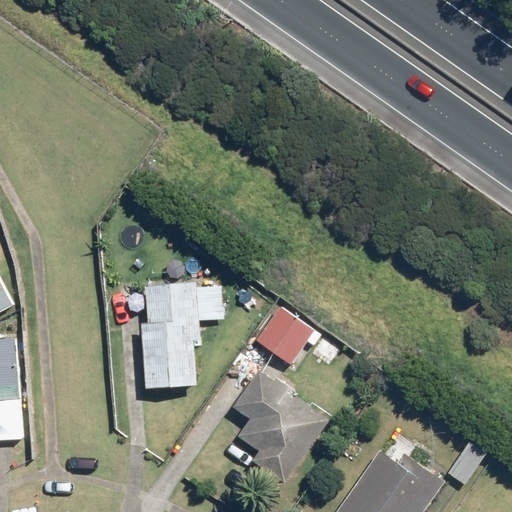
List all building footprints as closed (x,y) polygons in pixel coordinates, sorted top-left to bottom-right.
[(0,314),(12,307),(0,287),(0,314)] [(150,389),(201,385),(193,287),(142,291),(150,389)] [(205,291),(205,319),(228,319),(228,291),(205,291)] [(281,310),(258,341),(288,364),(311,333),(281,310)] [(0,402),(15,402),(10,338),(0,338),(0,402)] [(301,399),(301,400),(258,370),(232,406),(251,420),(240,435),(262,452),(251,467),(283,489),(332,422),(301,399)] [(387,447),(340,511),(423,511),(442,486),(387,447)] [(470,447),(452,475),(468,485),(486,457),(470,447)] [(332,448),(319,469),(339,481),(351,459),(332,448)]
